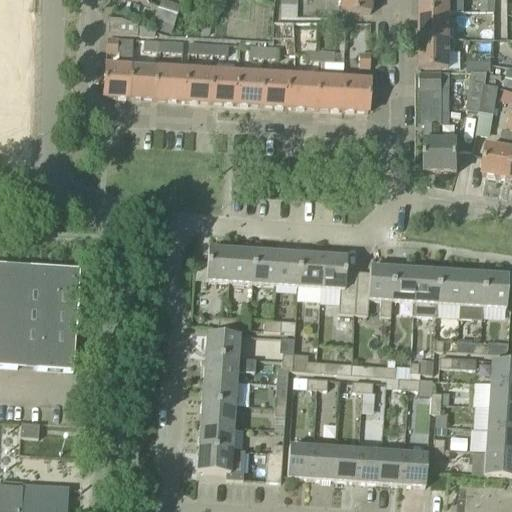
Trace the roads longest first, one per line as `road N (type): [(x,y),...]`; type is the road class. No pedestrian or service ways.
road 1 (residential): [(387,127),(249,128),(94,113),(82,86),(88,0)]
road 2 (unclassified): [(103,511),(121,246),(115,223),(87,205),(48,205)]
road 3 (residential): [(169,511),(182,326),(170,285),(175,227)]
road 4 (residential): [(401,202),(367,237),(175,227)]
road 5 (unclassified): [(48,205),(51,0)]
road 6 (residential): [(387,127),(398,88),(393,0)]
